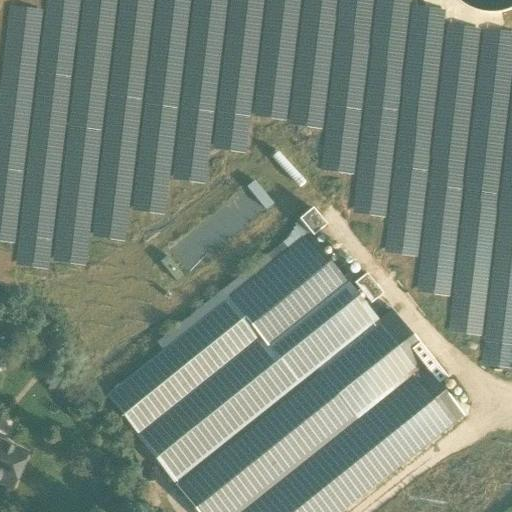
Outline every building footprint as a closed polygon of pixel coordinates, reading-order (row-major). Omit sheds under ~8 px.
[(511,0),(471,0),(511,18),(511,0)] [(97,214),(113,215),(93,171),(98,169),(102,109),(104,108),(109,40),(91,39),(80,14),(78,38),(66,10),(79,4),(50,2),(49,10),(5,7),(0,82),(0,241),(15,242),(14,266),(50,269),(52,248),(73,250),(82,245),(79,238),(56,236),(57,231),(76,232),(96,223),(97,214)] [(220,242),(269,204),(253,183),(222,207),(227,213),(209,227),(220,242)] [(484,337),(480,364),(511,368),(511,209),(443,200),(444,197),(354,184),(350,212),(388,217),(383,252),(419,258),(415,292),(452,297),(447,331),(484,337)] [(97,357),(120,385),(107,395),(201,511),(340,511),(453,421),(416,374),(417,373),(285,207),(97,357)] [(0,483),(10,488),(26,452),(0,440),(0,483)]
